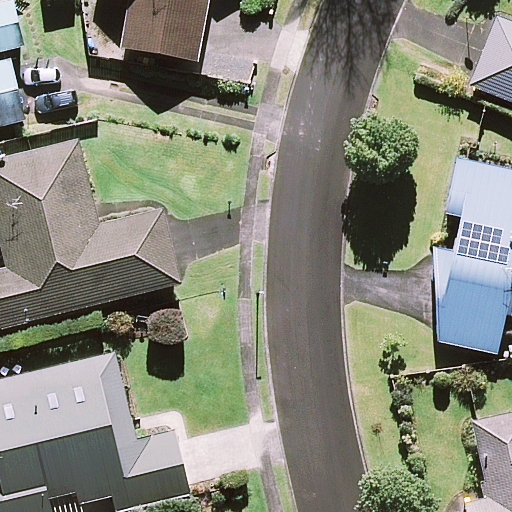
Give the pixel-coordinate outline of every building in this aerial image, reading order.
[(0,0),(0,127),(25,121),(11,63),(0,65),(0,54),(25,48),(14,0),(0,0)] [(132,0),(124,50),(199,62),(208,0),(132,0)] [(511,20),(501,16),(471,91),(511,107),(511,20)] [(99,227),(79,143),(0,162),(0,231),(9,269),(0,271),(0,328),(181,285),(163,211),(99,227)] [(511,172),(457,161),(447,214),(462,217),(455,254),(439,251),(431,291),(444,294),(434,342),(497,355),(505,316),(511,317),(511,172)] [(138,442),(116,355),(0,383),(0,511),(116,511),(192,494),(177,432),(138,442)] [(511,511),(511,415),(474,424),(491,499),(466,504),(467,511),(511,511)]
